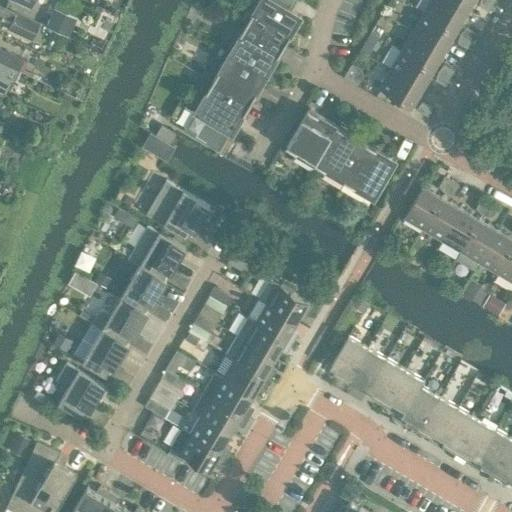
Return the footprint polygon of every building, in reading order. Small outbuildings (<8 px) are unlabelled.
[(260,0),(247,22),(285,44),(302,15),(288,7),(292,0),(260,0)] [(467,11),(449,0),(430,0),(424,11),(456,30),(467,11)] [(473,0),(449,0),(467,11),(473,0)] [(489,10),(494,2),(489,0),(481,0),(480,4),(489,10)] [(31,40),(39,23),(15,11),(0,3),(0,14),(11,20),(7,28),(31,40)] [(456,30),(424,11),(413,30),(445,48),(456,30)] [(247,22),(230,51),(268,73),(285,44),(247,22)] [(460,33),(472,40),(476,32),(467,27),(460,33)] [(445,48),(413,30),(402,49),(434,68),(445,48)] [(467,47),(472,40),(460,33),(458,41),(467,47)] [(24,59),(0,47),(0,60),(18,70),(19,70),(24,59)] [(392,66),(424,85),(434,68),(402,49),(392,66)] [(230,51),(213,80),(251,102),(268,73),(230,51)] [(19,70),(18,70),(0,60),(0,71),(14,78),(19,70)] [(358,85),(364,74),(363,67),(352,61),(343,76),(358,85)] [(439,70),(450,77),(454,69),(445,64),(439,70)] [(412,106),(424,85),(392,66),(380,87),(412,106)] [(450,77),(439,70),(436,79),(446,84),(450,77)] [(213,80),(196,110),(208,117),(197,136),(219,149),(231,130),(234,132),(251,102),(213,80)] [(432,107),(423,101),(416,108),(428,115),(432,107)] [(316,162),(338,124),(308,107),(286,145),(316,162)] [(162,123),(156,133),(171,141),(177,131),(162,123)] [(345,179),(367,141),(338,124),(316,162),(345,179)] [(160,136),(150,131),(142,145),(151,151),(160,136)] [(397,159),(367,141),(345,179),(375,196),(397,159)] [(445,191),(452,180),(444,175),(439,185),(445,191)] [(167,178),(147,212),(164,222),(188,236),(194,226),(197,228),(211,204),(184,188),(167,178)] [(452,180),(445,191),(454,193),(459,184),(452,180)] [(424,228),(443,196),(423,184),(404,216),(424,228)] [(443,196),(424,228),(441,238),(460,206),(443,196)] [(483,213),(489,202),(482,197),(476,207),(483,213)] [(489,202),(483,213),(491,215),(496,206),(489,202)] [(461,249),(480,217),(460,206),(441,238),(461,249)] [(497,228),(480,217),(461,249),(479,260),(497,228)] [(511,236),(497,228),(479,260),(498,271),(511,248),(511,236)] [(169,267),(172,269),(186,245),(160,230),(140,263),(164,277),(165,276),(169,267)] [(511,279),(511,248),(498,271),(511,279)] [(167,277),(165,276),(164,277),(140,263),(121,295),(145,309),(146,308),(151,299),(154,301),(167,277)] [(95,283),(75,272),(69,283),(88,294),(95,283)] [(258,296),(267,301),(298,319),(303,311),(309,314),(315,304),(294,291),(296,287),(283,280),(280,283),(270,277),(258,296)] [(205,301),(223,312),(227,304),(210,293),(205,301)] [(149,309),(146,308),(145,309),(121,295),(111,312),(104,307),(99,309),(92,321),(126,341),(127,340),(132,331),(135,333),(149,309)] [(257,319),(256,320),(293,341),(297,335),(291,331),(298,319),(267,301),(257,319)] [(248,314),(237,333),(276,356),(283,344),(290,348),(293,341),(256,320),(257,319),(248,314)] [(130,342),(127,340),(126,341),(92,321),(74,352),(84,358),(83,360),(107,374),(113,364),(116,365),(130,342)] [(206,339),(211,331),(193,321),(189,329),(206,339)] [(237,333),(226,352),(234,357),(235,357),(271,379),(275,372),(269,369),(276,356),(237,333)] [(347,381),(368,345),(348,334),(330,365),(336,368),(333,373),(347,381)] [(364,384),(366,386),(385,355),(368,345),(347,381),(361,389),(364,384)] [(405,366),(385,355),(366,386),(374,390),(371,395),(383,403),(405,366)] [(235,357),(224,376),(254,394),(261,381),(268,385),(271,379),(235,357)] [(92,407),(105,383),(67,360),(57,377),(69,385),(59,401),(83,415),(89,405),(92,407)] [(403,407),(421,376),(405,366),(383,403),(398,411),(401,406),(403,407)] [(215,371),(205,389),(213,394),(250,416),(253,410),(247,406),(254,394),(224,376),(215,371)] [(421,376),(403,407),(405,409),(402,414),(408,417),(405,422),(418,430),(440,394),(422,384),(425,379),(421,376)] [(205,389),(193,408),(202,414),(202,413),(232,431),(240,419),(246,422),(250,416),(213,394),(205,389)] [(435,433),(440,436),(458,405),(440,394),(418,430),(432,438),(435,433)] [(458,405),(440,436),(445,439),(442,444),(455,451),(476,415),(458,405)] [(191,431),(191,432),(228,453),(231,447),(225,443),(232,431),(202,413),(202,414),(191,431)] [(476,415),(455,451),(470,460),(473,455),(477,458),(495,426),(476,415)] [(182,426),(171,446),(180,451),(210,469),(218,456),(224,460),(228,453),(191,432),(191,431),(182,426)] [(493,474),(511,441),(511,436),(495,426),(477,458),(483,461),(480,466),(493,474)] [(62,450),(40,440),(38,439),(31,452),(20,477),(7,505),(18,511),(58,511),(59,510),(56,508),(61,501),(78,472),(66,465),(56,459),(57,458),(62,450)] [(510,477),(511,478),(511,441),(493,474),(507,482),(510,477)] [(87,484),(70,511),(97,511),(110,489),(104,485),(100,492),(87,484)] [(122,511),(125,506),(113,499),(117,493),(110,489),(97,511),(122,511)] [(342,503),(336,511),(371,511),(351,500),(347,506),(342,503)]
